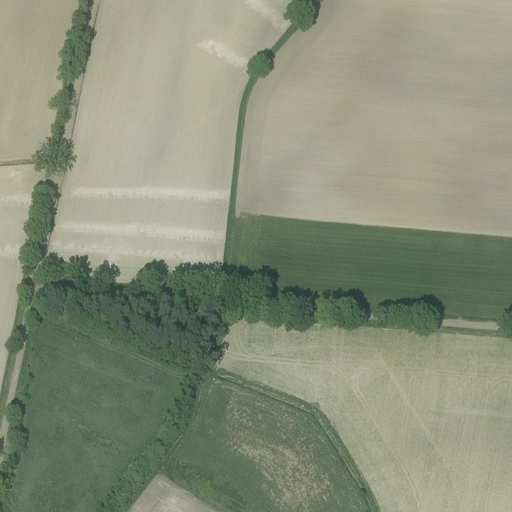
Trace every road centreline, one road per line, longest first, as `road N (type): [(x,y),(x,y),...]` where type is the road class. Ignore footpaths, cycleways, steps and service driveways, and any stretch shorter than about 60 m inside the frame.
road 1 (track): [(511,327),(32,287)]
road 2 (track): [(94,0),(32,287)]
road 3 (track): [(32,287),(0,451)]
